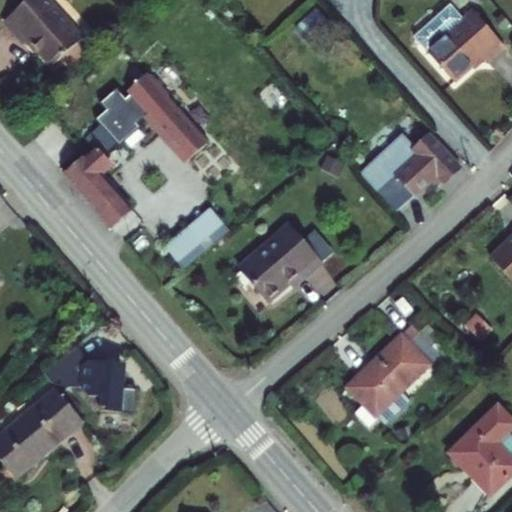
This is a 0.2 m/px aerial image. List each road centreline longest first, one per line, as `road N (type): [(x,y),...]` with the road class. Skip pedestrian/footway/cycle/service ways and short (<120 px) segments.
road 1 (residential): [(511,153),(227,409)]
road 2 (secondary): [(227,409),(0,150)]
road 3 (unclassified): [(227,409),(112,511)]
road 4 (secondary): [(318,511),(227,409)]
